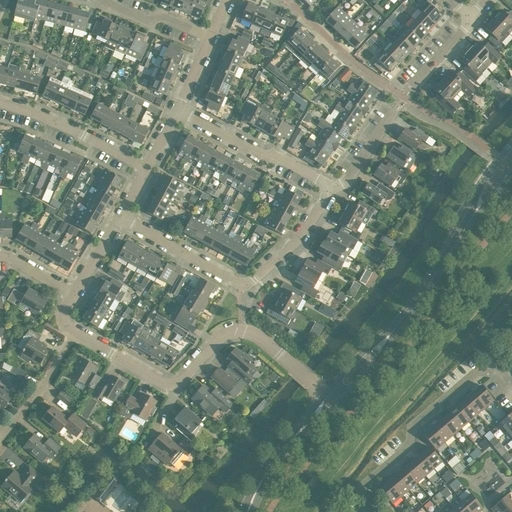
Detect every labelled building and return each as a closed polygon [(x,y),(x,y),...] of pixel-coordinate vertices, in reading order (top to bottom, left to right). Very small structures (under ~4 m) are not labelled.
[(35,18),(40,1),(37,0),(18,0),(14,17),(34,22),(35,18)] [(173,0),(170,7),(180,12),(184,0),(173,0)] [(189,16),(195,0),(184,0),(180,12),(189,16)] [(199,20),(206,4),(207,0),(195,0),(189,16),(199,20)] [(443,17),(441,15),(442,14),(443,12),(441,10),(442,9),(433,0),(428,0),(419,10),(422,13),(435,25),(443,17)] [(35,18),(45,21),(50,3),(40,1),(35,18)] [(241,20),(251,24),(258,9),(254,7),(254,5),(249,2),(246,9),(241,20)] [(59,6),(50,3),(45,21),(55,24),(59,6)] [(69,9),(59,6),(55,24),(65,26),(69,9)] [(241,6),(236,17),(241,20),(246,9),(241,6)] [(325,21),(333,28),(345,14),(337,7),(325,21)] [(79,11),(69,9),(65,26),(74,29),(79,11)] [(261,29),(269,11),(263,9),(262,11),(258,9),(251,24),(261,29)] [(501,10),(492,19),(509,35),(511,31),(511,12),(510,11),(506,16),(501,10)] [(89,14),(79,11),(74,29),(85,32),(86,28),(87,23),(89,14)] [(261,29),(271,33),(278,18),(273,16),(274,13),(269,11),(261,29)] [(435,25),(422,13),(415,21),(428,33),(435,25)] [(345,14),(333,28),(340,35),(353,22),(345,14)] [(282,19),(278,18),(271,33),(281,38),(286,26),(290,28),(293,22),(289,20),(283,17),(282,19)] [(107,41),(114,25),(110,23),(111,21),(105,18),(102,24),(97,22),(92,34),(107,41)] [(509,35),(492,19),(484,28),(492,35),(488,40),(497,48),(509,35)] [(428,33),(415,21),(407,29),(420,41),(428,33)] [(298,22),(286,40),(288,42),(299,30),(303,26),(298,22)] [(340,35),(348,42),(360,29),(353,22),(340,35)] [(114,52),(115,50),(125,27),(119,25),(119,27),(114,25),(107,41),(104,48),(114,52)] [(115,50),(124,55),(127,49),(134,34),(130,32),(131,30),(125,27),(115,50)] [(368,36),(360,29),(348,42),(356,49),(368,36)] [(420,41),(407,29),(400,37),(413,49),(420,41)] [(283,45),(292,54),(309,36),(304,31),(303,33),(299,30),(288,42),(286,40),(283,45)] [(138,36),(134,34),(127,49),(124,55),(140,62),(148,45),(143,42),(145,36),(139,34),(138,36)] [(292,54),(300,61),(315,45),(312,41),(313,40),(309,36),(292,54)] [(229,46),(227,51),(243,58),(245,59),(247,53),(245,52),(250,42),(238,37),(236,42),(229,39),(227,45),(229,46)] [(393,45),(406,57),(413,49),(400,37),(393,45)] [(467,50),(483,65),(487,69),(493,63),(494,64),(501,57),(487,44),(483,49),(476,42),(472,47),(471,46),(467,50)] [(170,44),(163,59),(179,66),(181,61),(183,62),(185,57),(179,54),(182,49),(170,44)] [(308,68),(312,65),(325,50),(320,46),(319,48),(315,45),(300,61),(308,68)] [(385,53),(398,65),(406,57),(393,45),(385,53)] [(319,72),(331,59),(327,56),(329,54),(325,50),(312,65),(319,72)] [(475,82),(487,69),(483,65),(467,50),(463,54),(464,55),(460,60),(467,66),(462,70),(475,82)] [(223,54),(221,60),(238,67),(243,58),(227,51),(225,55),(223,54)] [(398,65),(385,53),(373,65),(382,73),(386,69),(391,73),(398,65)] [(163,59),(159,69),(176,77),(179,72),(176,71),(179,66),(163,59)] [(334,63),(331,59),(319,72),(328,79),(341,65),(336,61),(334,63)] [(45,60),(43,65),(49,68),(51,62),(46,60),(45,60)] [(220,66),(218,70),(234,77),(238,67),(221,60),(218,65),(220,66)] [(274,74),(277,70),(269,64),(266,68),(274,74)] [(8,70),(3,85),(14,88),(18,73),(20,68),(9,65),(8,70)] [(14,88),(25,91),(29,76),(31,72),(20,68),(18,73),(14,88)] [(154,79),(170,86),(172,81),(174,82),(176,77),(159,69),(154,79)] [(214,74),(212,79),(229,87),(234,77),(218,70),(216,75),(214,74)] [(282,81),(286,77),(277,70),(274,74),(282,81)] [(445,76),(441,80),(456,95),(461,90),(468,97),(476,89),(459,73),(455,77),(448,71),(444,75),(445,76)] [(342,82),(347,77),(342,73),(338,78),(342,82)] [(29,76),(25,91),(36,95),(41,79),(29,76)] [(170,86),(154,79),(151,77),(149,82),(152,83),(150,89),(168,97),(170,92),(168,91),(170,86)] [(42,97),(53,102),(61,83),(50,78),(42,97)] [(212,86),(210,90),(225,97),(229,87),(212,79),(209,85),(212,86)] [(452,100),(456,95),(441,80),(437,85),(436,84),(432,88),(440,96),(436,100),(452,115),(460,106),(459,106),(452,100)] [(511,92),(498,80),(493,86),(500,92),(497,95),(504,102),(511,93),(511,92)] [(67,85),(61,83),(53,102),(63,106),(72,87),(74,83),(69,81),(67,85)] [(350,85),(349,88),(371,102),(375,97),(377,98),(380,94),(361,81),(356,88),(351,84),(350,85)] [(63,106),(74,111),(82,92),(72,87),(63,106)] [(303,90),(299,94),(303,97),(309,102),(316,96),(306,87),(303,90)] [(371,102),(349,88),(347,91),(352,94),(348,101),(367,113),(369,109),(367,108),(371,102)] [(218,113),(225,97),(210,90),(208,95),(205,94),(203,99),(209,102),(207,107),(218,113)] [(82,92),(74,111),(85,116),(93,97),(82,92)] [(157,98),(155,103),(160,106),(163,101),(157,98)] [(307,104),(301,100),(299,104),(305,108),(307,104)] [(338,103),(336,106),(358,121),(362,115),(364,117),(367,113),(348,101),(344,107),(338,103)] [(260,111),(262,107),(257,104),(255,108),(245,102),(239,113),(244,116),(241,122),(246,125),(247,123),(252,125),(260,111)] [(90,118),(101,124),(108,110),(98,104),(90,118)] [(157,116),(160,110),(149,105),(146,110),(157,116)] [(255,130),(260,133),(269,116),(272,111),(262,106),(262,107),(260,111),(252,125),(256,128),(255,130)] [(330,116),(335,120),(354,132),(357,128),(355,127),(358,121),(336,106),(330,116)] [(101,124),(111,129),(118,115),(108,110),(101,124)] [(111,129),(121,135),(128,120),(118,115),(111,129)] [(271,136),(279,121),(269,116),(260,133),(265,135),(266,133),(271,136)] [(121,135),(131,140),(138,125),(128,120),(121,135)] [(321,120),(319,123),(342,138),(341,138),(345,141),(349,134),(351,136),(354,132),(335,120),(331,126),(321,120)] [(279,121),(271,136),(275,138),(274,140),(279,143),(283,138),(288,140),(294,129),(279,121)] [(323,130),(319,136),(337,149),(340,145),(338,143),(341,138),(342,138),(319,123),(317,126),(323,130)] [(146,138),(149,131),(138,125),(131,140),(141,145),(146,138)] [(303,131),(298,129),(295,134),(300,138),(300,137),(303,131)] [(425,142),(428,137),(429,137),(416,129),(413,134),(405,129),(398,139),(415,150),(421,140),(425,143),(425,142)] [(294,148),(300,138),(295,134),(289,145),(294,148)] [(25,161),(34,140),(24,136),(17,152),(24,155),(21,160),(25,161)] [(309,139),(307,142),(329,157),(333,151),(335,152),(337,149),(319,136),(314,142),(309,139)] [(186,162),(197,142),(187,137),(179,152),(185,155),(182,160),(186,162)] [(36,160),(43,144),(34,140),(25,161),(28,163),(30,158),(36,160)] [(197,162),(206,146),(197,142),(186,162),(189,164),(191,159),(197,162)] [(325,162),(329,157),(307,142),(304,145),(310,149),(306,155),(324,168),(327,164),(325,162)] [(53,148),(43,144),(36,160),(42,163),(40,168),(43,169),(53,148)] [(204,172),(215,151),(206,146),(197,162),(203,165),(200,170),(204,172)] [(403,146),(400,151),(393,147),(386,157),(408,172),(412,166),(411,166),(417,157),(412,154),(413,153),(403,146)] [(55,168),(62,152),(53,148),(43,169),(47,171),(49,166),(55,168)] [(215,172),(224,156),(215,151),(204,172),(207,174),(209,169),(215,172)] [(62,178),(71,156),(62,152),(55,168),(61,171),(59,176),(62,178)] [(74,177),(81,161),(71,156),(62,178),(65,179),(68,174),(74,177)] [(221,182),(233,161),(224,156),(215,172),(221,175),(218,180),(221,182)] [(233,182),(242,166),(233,161),(221,182),(225,183),(227,178),(233,182)] [(401,185),(407,176),(391,164),(387,169),(381,165),(378,169),(377,168),(374,172),(375,173),(374,175),(390,186),(394,180),(401,185)] [(434,174),(437,169),(432,165),(429,170),(434,174)] [(239,191),(250,171),(242,166),(233,182),(239,185),(236,190),(239,191)] [(170,174),(177,177),(179,172),(173,168),(170,174)] [(116,189),(121,180),(106,171),(103,177),(98,175),(96,178),(116,189)] [(250,171),(239,191),(242,193),(245,188),(251,192),(260,176),(250,171)] [(161,186),(181,197),(183,193),(178,191),(182,185),(166,176),(161,186)] [(187,182),(192,185),(195,179),(190,176),(187,182)] [(111,198),(116,189),(96,178),(94,181),(99,184),(96,189),(111,198)] [(391,200),(395,194),(382,186),(379,191),(368,183),(362,193),(378,204),(382,199),(386,201),(391,200)] [(161,186),(156,195),(172,203),(175,197),(180,200),(181,197),(161,186)] [(206,193),(213,196),(216,192),(209,188),(206,193)] [(86,195),(106,207),(111,198),(96,189),(92,195),(88,192),(86,195)] [(275,196),(296,208),(301,198),(285,190),(282,196),(277,193),(275,196)] [(48,203),(50,198),(44,195),(42,200),(46,202),(48,203)] [(101,216),(106,207),(86,195),(84,199),(89,201),(86,207),(101,216)] [(156,195),(151,203),(172,214),(173,211),(168,209),(172,203),(156,195)] [(192,195),(189,201),(194,204),(198,198),(192,195)] [(291,217),(296,208),(275,196),(274,200),(278,202),(275,208),(291,217)] [(72,202),(68,199),(64,206),(69,208),(72,202)] [(349,201),(343,212),(361,222),(365,215),(370,218),(375,210),(362,202),(360,207),(349,201)] [(170,218),(172,214),(151,203),(146,213),(162,221),(165,215),(170,218)] [(76,213),(96,225),(101,216),(86,207),(82,213),(77,210),(76,213)] [(265,214),(286,226),(291,217),(275,208),(272,214),(267,211),(265,214)] [(342,233),(357,241),(358,241),(362,234),(356,231),(361,222),(343,212),(337,223),(342,226),(340,231),(342,233)] [(90,234),(96,225),(76,213),(74,216),(79,219),(75,225),(90,234)] [(281,235),(286,226),(265,214),(264,218),(269,220),(265,226),(281,235)] [(1,215),(1,238),(12,238),(12,220),(5,220),(5,215),(1,215)] [(183,233),(192,238),(204,217),(200,216),(198,221),(192,217),(183,233)] [(201,243),(210,227),(204,224),(207,219),(204,217),(192,238),(201,243)] [(247,221),(242,218),(239,223),(245,226),(247,221)] [(71,227),(62,221),(57,230),(66,235),(71,227)] [(24,245),(36,225),(33,223),(30,228),(24,225),(15,240),(24,245)] [(24,245),(33,250),(42,235),(36,232),(39,227),(36,225),(24,245)] [(216,230),(210,227),(201,243),(210,248),(221,227),(218,225),(216,230)] [(68,232),(75,236),(78,230),(71,226),(68,232)] [(225,229),(221,227),(210,248),(219,252),(228,237),(222,234),(225,229)] [(257,227),(254,232),(262,237),(265,232),(257,227)] [(91,238),(81,232),(78,236),(88,242),(91,238)] [(323,242),(343,253),(346,247),(352,250),(357,241),(342,233),(340,238),(330,233),(325,243),(323,242)] [(42,255),(54,235),(51,234),(48,238),(42,235),(33,250),(42,255)] [(42,255),(51,261),(60,245),(54,242),(57,237),(54,235),(42,255)] [(234,240),(228,237),(219,252),(228,257),(239,237),(236,235),(234,240)] [(243,239),(239,237),(228,257),(237,262),(246,247),(240,244),(243,239)] [(128,263),(137,246),(132,243),(131,245),(126,242),(118,257),(128,263)] [(326,258),(323,263),(331,268),(338,271),(341,266),(336,263),(341,253),(343,253),(323,242),(317,253),(326,258)] [(60,266),(71,246),(68,244),(65,249),(60,245),(51,261),(60,266)] [(247,267),(252,256),(258,247),(254,245),(251,250),(246,247),(237,262),(247,267)] [(69,271),(77,256),(78,256),(72,252),(75,247),(71,246),(60,266),(69,271)] [(128,263),(137,268),(146,253),(141,251),(142,249),(137,246),(128,263)] [(147,273),(156,256),(151,253),(150,255),(146,253),(137,268),(147,273)] [(147,273),(156,278),(164,263),(160,261),(161,259),(156,256),(147,273)] [(327,275),(331,268),(323,263),(317,260),(315,265),(307,260),(301,271),(317,280),(322,272),(327,275)] [(169,266),(164,263),(156,278),(171,286),(177,275),(172,272),(175,267),(170,264),(169,266)] [(300,291),(305,294),(314,299),(318,292),(313,289),(317,280),(301,271),(295,282),(303,286),(300,291)] [(102,287),(99,291),(114,300),(119,303),(125,294),(120,291),(123,286),(112,279),(109,284),(103,281),(100,286),(102,287)] [(194,289),(208,297),(211,293),(213,294),(216,289),(199,279),(194,289)] [(178,292),(183,283),(178,280),(173,289),(178,292)] [(348,294),(355,297),(362,284),(354,280),(348,294)] [(283,290),(278,300),(296,310),(305,294),(300,291),(283,282),(280,288),(283,290)] [(38,316),(47,301),(39,297),(40,295),(29,289),(25,296),(14,289),(7,301),(14,305),(16,300),(31,309),(30,311),(38,316)] [(206,302),(208,297),(194,289),(188,298),(205,308),(208,303),(206,302)] [(95,294),(92,299),(109,309),(114,300),(99,291),(97,295),(95,294)] [(188,298),(183,307),(197,316),(200,311),(202,313),(205,308),(188,298)] [(113,312),(109,309),(92,299),(89,305),(91,306),(88,310),(103,319),(108,321),(113,312)] [(287,325),(296,310),(278,300),(272,309),(269,308),(266,314),(287,325)] [(195,321),(197,316),(183,307),(174,322),(185,328),(188,323),(194,327),(197,322),(195,321)] [(330,308),(328,311),(330,317),(333,319),(337,312),(330,309),(330,308)] [(97,328),(103,319),(88,310),(86,314),(84,313),(81,318),(97,328)] [(161,317),(158,322),(167,328),(170,323),(161,317)] [(132,345),(140,331),(126,322),(119,333),(124,336),(121,342),(126,345),(127,343),(132,345)] [(312,331),(320,334),(324,325),(315,322),(312,331)] [(40,365),(47,352),(44,350),(46,346),(38,341),(41,336),(29,329),(23,339),(23,341),(24,343),(25,345),(27,346),(20,356),(29,361),(31,359),(40,365)] [(140,331),(132,345),(137,348),(135,350),(140,353),(150,336),(140,331)] [(150,356),(159,341),(150,336),(140,353),(145,355),(146,353),(150,356)] [(159,341),(150,356),(155,359),(154,361),(159,364),(168,347),(159,341)] [(168,347),(159,364),(163,366),(164,364),(170,367),(172,363),(177,355),(178,353),(168,347)] [(247,356),(246,357),(236,349),(227,359),(234,365),(230,370),(240,379),(247,385),(252,378),(251,377),(256,371),(251,366),(252,366),(249,364),(252,361),(247,356)] [(177,355),(172,363),(174,364),(182,357),(177,355)] [(100,379),(94,375),(98,368),(79,358),(69,376),(78,381),(75,386),(82,390),(85,385),(93,390),(100,379)] [(28,374),(14,366),(10,373),(24,380),(28,374)] [(229,393),(240,379),(230,370),(226,375),(219,368),(211,377),(229,393)] [(114,402),(124,384),(111,376),(105,387),(98,383),(92,395),(101,400),(104,396),(114,402)] [(0,409),(2,411),(13,395),(15,396),(18,392),(12,388),(9,392),(0,384),(0,409)] [(225,413),(232,404),(215,390),(212,394),(203,386),(193,399),(212,416),(219,408),(225,413)] [(481,386),(473,393),(485,408),(494,401),(481,386)] [(68,406),(72,401),(61,392),(57,397),(68,406)] [(473,393),(465,400),(477,415),(485,408),(473,393)] [(132,420),(135,415),(146,421),(149,414),(153,408),(156,402),(142,394),(138,401),(130,396),(124,407),(120,413),(132,420)] [(465,400),(456,407),(469,422),(477,415),(465,400)] [(76,437),(86,425),(73,415),(68,420),(52,407),(43,419),(59,432),(64,427),(76,437)] [(456,407),(448,414),(461,429),(469,422),(456,407)] [(192,434),(202,422),(185,408),(174,420),(180,425),(176,429),(190,442),(195,437),(192,434)] [(90,414),(84,410),(80,417),(87,420),(90,414)] [(507,431),(511,426),(511,412),(500,423),(507,431)] [(440,421),(453,436),(461,429),(448,414),(440,421)] [(440,421),(432,428),(444,443),(453,436),(440,421)] [(476,429),(481,436),(484,433),(479,427),(476,429)] [(90,428),(86,432),(91,436),(94,432),(90,428)] [(436,450),(444,443),(432,428),(423,435),(436,450)] [(187,457),(195,448),(184,439),(177,447),(161,434),(148,449),(167,465),(169,463),(174,466),(184,454),(187,457)] [(52,458),(60,448),(49,439),(45,444),(34,435),(24,447),(42,462),(48,455),(52,458)] [(484,440),(479,444),(484,450),(489,446),(484,440)] [(429,447),(421,455),(434,469),(442,462),(429,447)] [(477,456),(474,452),(469,456),(473,460),(477,456)] [(434,469),(421,455),(413,462),(425,476),(434,469)] [(465,468),(460,461),(451,469),(457,475),(465,468)] [(413,462),(405,469),(417,483),(425,476),(413,462)] [(31,486),(40,476),(29,467),(20,477),(14,472),(1,486),(21,502),(33,488),(31,486)] [(405,469),(396,476),(409,490),(417,483),(405,469)] [(396,476),(388,483),(401,497),(409,490),(396,476)] [(311,488),(316,482),(312,479),(307,484),(311,488)] [(456,480),(449,486),(453,490),(460,484),(456,480)] [(53,491),(56,488),(48,482),(45,485),(53,491)] [(392,505),(401,497),(388,483),(380,490),(392,505)] [(104,505),(111,496),(100,487),(93,497),(104,505)] [(451,494),(445,488),(440,493),(443,496),(445,499),(450,494),(451,494)] [(120,511),(121,511),(125,511),(127,511),(132,511),(140,503),(126,491),(111,508),(115,511),(120,511)] [(470,495),(462,502),(470,511),(480,511),(483,509),(470,495)] [(494,511),(504,511),(511,505),(511,503),(506,496),(491,509),(494,511)] [(470,511),(462,502),(454,509),(456,511),(470,511)]
